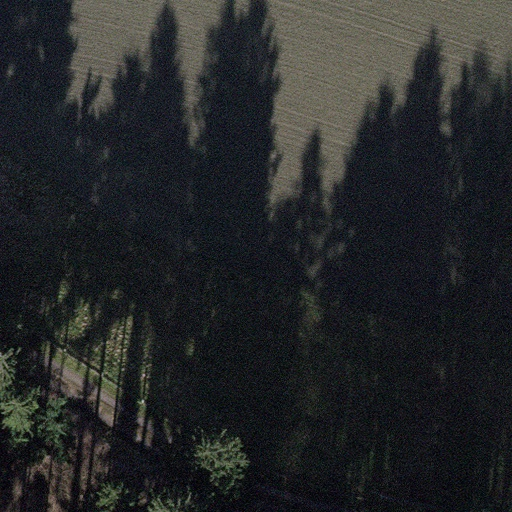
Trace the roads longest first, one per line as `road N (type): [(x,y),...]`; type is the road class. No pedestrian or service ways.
road 1 (track): [(0,363),(22,367),(179,466),(272,511)]
road 2 (track): [(511,239),(422,511)]
